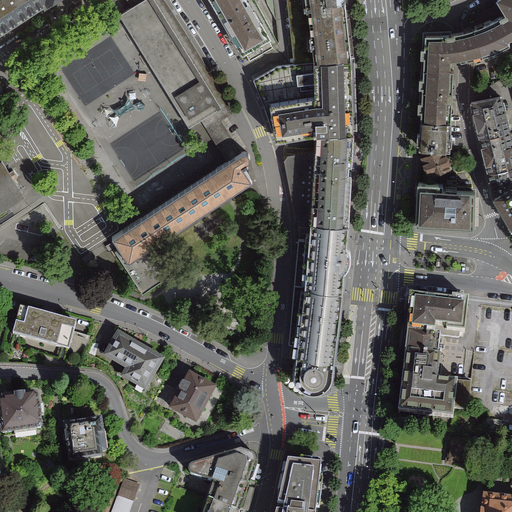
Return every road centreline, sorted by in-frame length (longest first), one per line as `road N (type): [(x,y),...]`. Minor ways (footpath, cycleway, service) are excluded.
road 1 (residential): [(187,0),(253,109),(273,176),(282,235),(275,389)]
road 2 (residential): [(279,430),(150,458),(128,439),(103,385),(0,373)]
road 3 (residential): [(0,279),(151,325),(275,389)]
road 4 (residential): [(500,256),(450,6)]
road 5 (primary): [(387,29),(391,90),(380,238)]
road 6 (primary): [(376,271),(361,416)]
road 7 (residential): [(500,256),(380,238)]
